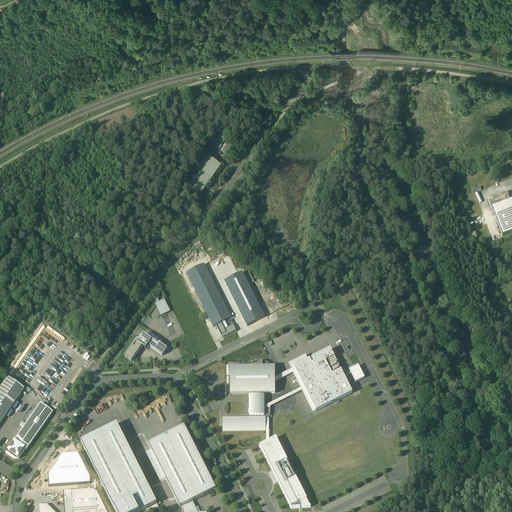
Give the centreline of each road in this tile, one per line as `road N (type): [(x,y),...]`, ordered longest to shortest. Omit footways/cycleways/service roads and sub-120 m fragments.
road 1 (track): [(305,78),(295,67),(168,91),(112,110),(0,168)]
road 2 (unclassified): [(24,482),(99,383),(174,382)]
road 3 (track): [(0,214),(129,304),(132,315)]
road 4 (track): [(346,82),(418,69),(511,83)]
road 5 (unclassified): [(174,382),(243,511)]
road 6 (unclassified): [(174,382),(296,316)]
